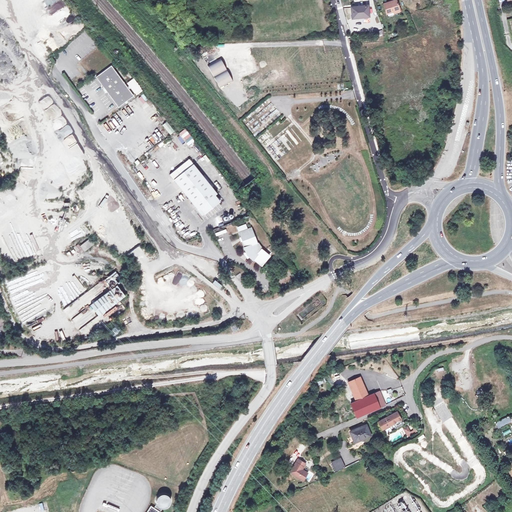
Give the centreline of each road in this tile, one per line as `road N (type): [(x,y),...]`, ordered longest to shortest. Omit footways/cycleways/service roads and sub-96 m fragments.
road 1 (track): [(270,379),(250,372),(0,409)]
road 2 (unclassified): [(0,364),(265,327)]
road 3 (primary): [(355,307),(274,413),(219,511)]
road 4 (unclassified): [(398,206),(384,184),(334,0)]
road 5 (unclassified): [(268,338),(267,386),(213,454),(190,511)]
road 6 (primary): [(498,192),(499,116),(477,0)]
road 7 (unclassified): [(265,327),(331,273),(375,253),(398,206)]
road 8 (primary): [(467,0),(483,82),(468,183)]
road 9 (residential): [(420,416),(407,383),(433,356),(511,337)]
